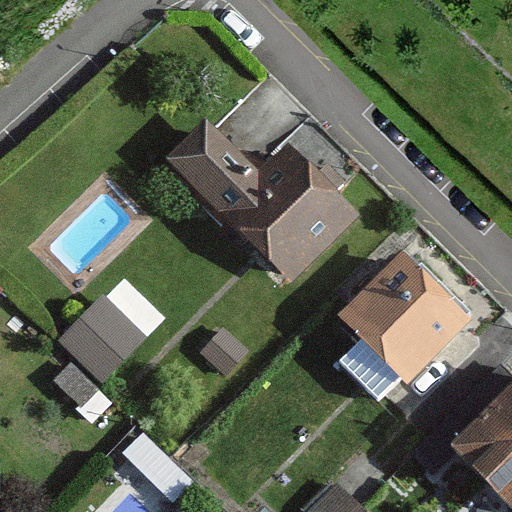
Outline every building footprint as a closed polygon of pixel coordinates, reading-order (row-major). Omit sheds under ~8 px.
[(203,127),(167,162),(290,286),(357,220),(286,149),(256,179),(250,174),(231,154),(210,134),(203,127)] [(337,320),(404,389),(468,326),(401,258),(337,320)] [(102,298),(57,344),(103,388),(147,343),(102,298)] [(248,357),(222,333),(198,358),(225,382),(248,357)] [(100,397),(70,368),(52,386),(82,415),(100,397)] [(511,393),(453,452),(511,510),(511,393)] [(171,507),(190,487),(141,440),(122,460),(171,507)] [(334,487),(310,511),(352,511),(356,509),(347,500),(334,487)]
